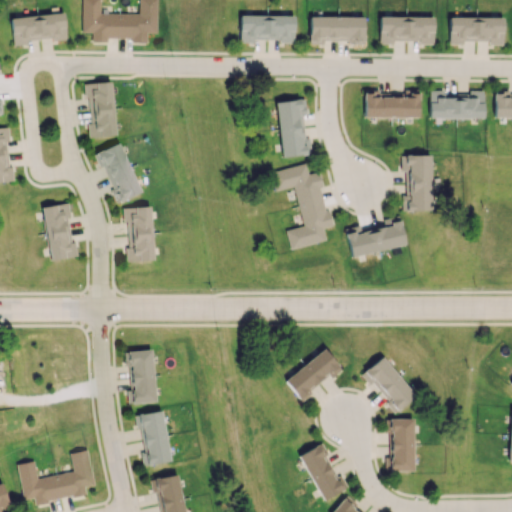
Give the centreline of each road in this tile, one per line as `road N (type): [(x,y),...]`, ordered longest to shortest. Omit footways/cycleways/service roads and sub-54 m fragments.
road 1 (tertiary): [(0,313),(511,313)]
road 2 (residential): [(511,69),(52,70)]
road 3 (residential): [(52,70),(60,74),(75,167),(98,229),(100,313)]
road 4 (residential): [(100,313),(128,511)]
road 5 (residential): [(347,419),(373,491),(399,509),(465,511)]
road 6 (residential): [(52,70),(32,69),(26,80),(32,156),(49,178),(75,167)]
road 7 (residential): [(324,67),(338,161),(360,187)]
